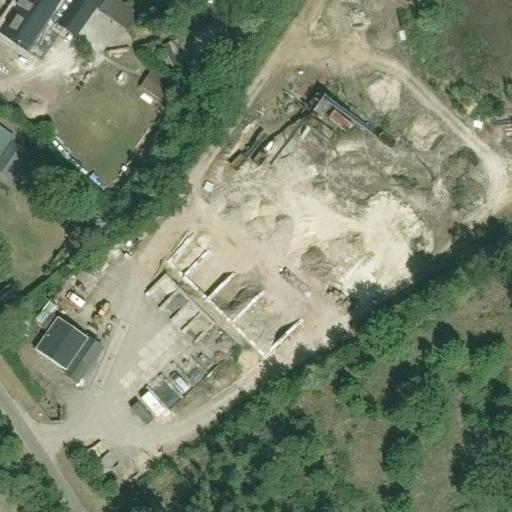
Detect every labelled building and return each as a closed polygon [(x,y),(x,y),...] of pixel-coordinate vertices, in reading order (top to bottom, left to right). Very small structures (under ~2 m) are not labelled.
[(75,38),(101,0),(24,0),(2,34),(29,52),(38,39),(48,47),(61,28),(75,38)] [(128,9),(111,2),(107,15),(124,21),(128,9)] [(236,15),(177,43),(188,63),(246,35),(236,15)] [(149,96),(167,108),(178,91),(160,79),(149,96)] [(35,324),(43,331),(58,311),(50,305),(35,324)] [(66,374),(89,341),(57,319),(34,352),(66,374)] [(91,340),(65,378),(79,388),(105,350),(91,340)]
